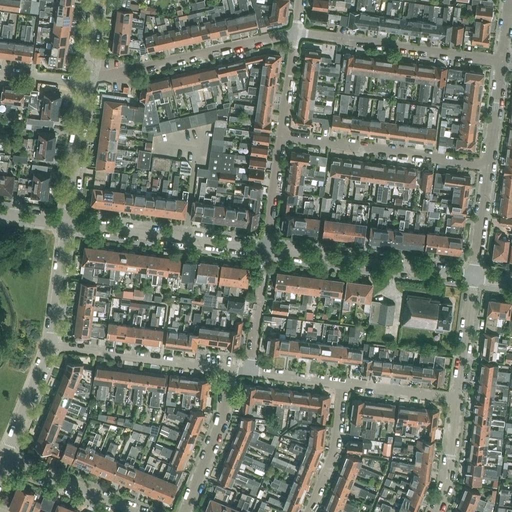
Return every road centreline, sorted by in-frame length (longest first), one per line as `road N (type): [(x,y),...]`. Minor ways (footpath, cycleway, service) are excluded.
road 1 (residential): [(85,79),(296,33)]
road 2 (residential): [(473,276),(265,249)]
road 3 (residential): [(488,165),(282,136)]
road 4 (residential): [(296,33),(502,61)]
road 5 (residential): [(265,249),(67,223)]
road 6 (residential): [(229,369),(50,344)]
road 7 (residential): [(185,511),(218,432),(229,369)]
road 8 (residential): [(67,223),(85,79)]
road 9 (residential): [(134,511),(4,459)]
road 10 (residential): [(310,511),(334,451),(343,383)]
road 11 (residential): [(473,276),(458,399)]
road 12 (residential): [(4,459),(50,344)]
road 13 (residential): [(249,371),(265,249)]
road 14 (residential): [(50,344),(67,223)]
